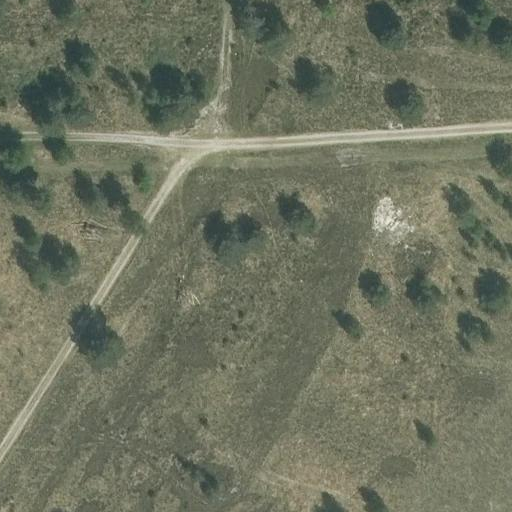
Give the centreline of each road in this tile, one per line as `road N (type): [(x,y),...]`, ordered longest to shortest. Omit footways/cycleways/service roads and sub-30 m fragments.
road 1 (unknown): [(511,176),(193,199),(0,188)]
road 2 (track): [(0,454),(197,142)]
road 3 (track): [(197,142),(511,128)]
road 4 (track): [(197,142),(0,137)]
road 5 (track): [(197,142),(229,63),(227,21)]
